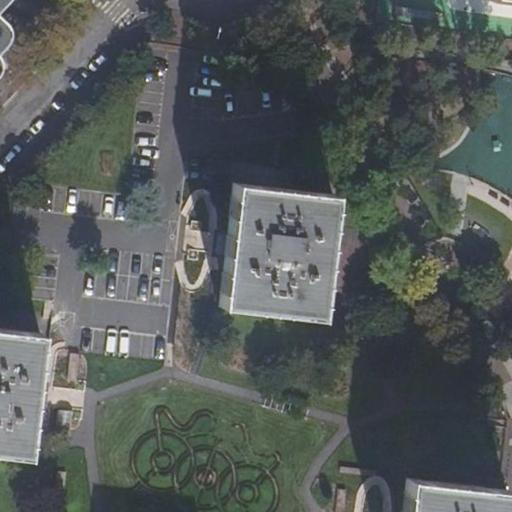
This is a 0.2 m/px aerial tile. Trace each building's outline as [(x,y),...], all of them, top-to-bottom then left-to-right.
[(223,254),(218,305),(317,316),(331,192),(231,181),(225,234),(225,235),(225,240),(223,254)] [(213,253),(223,254),(225,240),(225,235),(225,234),(216,232),(213,253)] [(33,385),(39,333),(8,330),(0,328),(0,454),(25,457),(31,405),(33,385)] [(71,353),(67,381),(75,382),(79,353),(71,353)] [(43,387),(33,385),(31,405),(41,407),(43,387)] [(70,412),(55,409),(51,435),(66,438),(70,412)] [(339,473),(375,477),(375,470),(339,466),(339,473)] [(67,472),(58,470),(54,496),(63,497),(67,472)] [(501,511),(504,489),(405,477),(400,511),(501,511)] [(343,511),(346,490),(337,489),(334,511),(343,511)]
